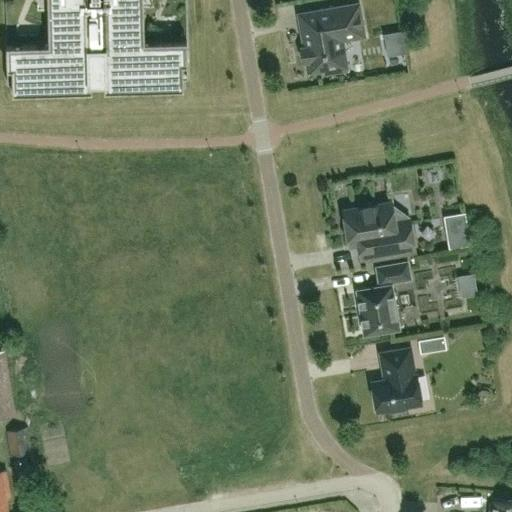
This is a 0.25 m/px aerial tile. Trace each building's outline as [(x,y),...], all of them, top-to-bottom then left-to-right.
[(54,0),(55,8),(47,8),(48,42),(48,44),(6,45),(7,83),(12,83),(12,93),(92,91),(91,79),(103,79),(104,88),(104,91),(183,88),(183,87),(183,77),(188,77),(187,40),(144,41),(143,5),(136,6),(135,0),(54,0)] [(359,20),(357,3),(298,13),(303,46),(300,47),(303,62),(306,61),(308,72),(324,70),(325,74),(348,70),(343,40),(365,36),(362,20),(359,20)] [(415,252),(412,233),(409,215),(394,217),(391,202),(343,210),(349,245),(358,243),(361,261),(415,252)] [(358,289),(356,289),(364,334),(400,328),(392,283),(391,283),(391,281),(410,278),(407,261),(376,266),(379,283),(380,286),(358,289)] [(385,380),(372,382),(376,410),(388,408),(389,412),(406,409),(405,405),(421,403),(416,374),(414,375),(410,348),(380,353),(385,380)] [(0,417),(16,415),(6,361),(5,351),(0,351),(0,417)] [(6,431),(9,456),(30,452),(26,427),(6,431)] [(14,461),(16,475),(28,473),(26,459),(14,461)] [(0,470),(0,511),(8,511),(6,492),(10,491),(6,469),(0,470)] [(511,511),(511,502),(491,501),(490,511),(511,511)]
